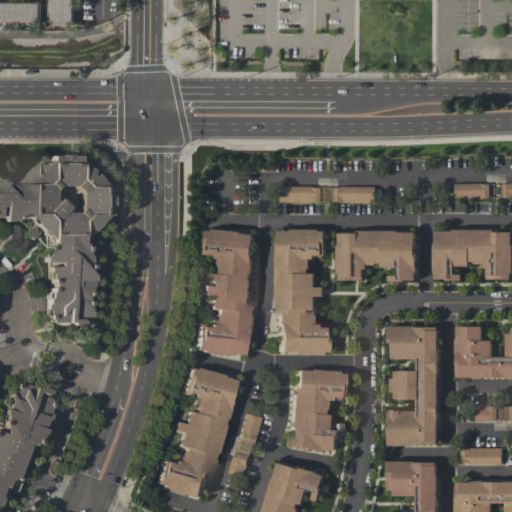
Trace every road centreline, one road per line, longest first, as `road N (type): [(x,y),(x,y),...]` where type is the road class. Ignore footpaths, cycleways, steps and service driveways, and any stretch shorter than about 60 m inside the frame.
road 1 (secondary): [(150,120),(511,120)]
road 2 (residential): [(348,511),(363,434),(369,318),(388,307),(511,306)]
road 3 (tertiary): [(150,120),(142,146),(137,302),(115,396)]
road 4 (tertiary): [(96,510),(138,412),(163,273)]
road 5 (secondary): [(331,92),(150,93)]
road 6 (secondary): [(511,91),(331,92)]
road 7 (secondary): [(150,93),(0,91)]
road 8 (secondary): [(0,119),(150,120)]
road 9 (tertiary): [(164,241),(166,146),(150,120)]
